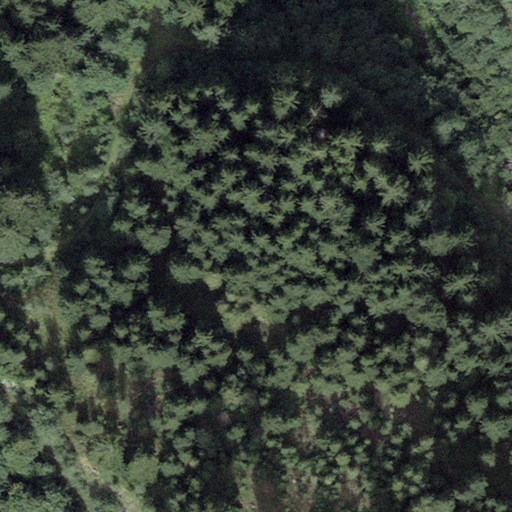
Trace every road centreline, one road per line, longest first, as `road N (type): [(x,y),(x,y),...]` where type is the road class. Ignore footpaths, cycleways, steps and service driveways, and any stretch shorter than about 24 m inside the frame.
road 1 (track): [(0,258),(43,260),(91,235),(136,77),(159,56),(223,50),(337,68),(479,197),(511,208)]
road 2 (track): [(81,511),(22,415),(0,398)]
